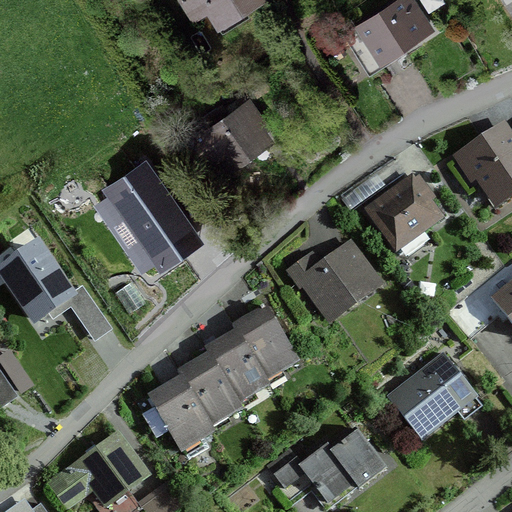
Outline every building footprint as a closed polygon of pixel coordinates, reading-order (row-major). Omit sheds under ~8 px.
[(261,1),(260,0),(181,0),(193,19),(209,9),(222,31),(247,16),(244,12),(261,1)] [(407,11),(400,0),(398,0),(344,35),(365,69),(421,33),(415,23),(422,19),(414,6),(407,11)] [(251,85),(257,94),(267,87),(261,79),(251,85)] [(260,119),(249,104),(207,133),(205,130),(188,142),(205,166),(221,155),(228,166),(265,140),(254,124),(260,119)] [(511,134),(508,137),(504,131),(470,154),(481,171),(478,173),(497,202),(511,191),(511,134)] [(163,272),(211,238),(147,149),(99,183),(163,272)] [(397,249),(439,218),(411,181),(370,211),(397,249)] [(70,297),(36,247),(3,270),(37,320),(70,297)] [(329,314),(354,296),(357,300),(375,287),(347,248),(320,268),(311,255),(289,271),(299,285),(305,280),(329,314)] [(448,313),(469,337),(501,311),(511,324),(511,262),(505,266),(448,313)] [(246,318),(233,326),(265,379),(296,361),(284,340),(286,339),(275,321),(273,323),(263,307),(260,309),(262,312),(253,317),(255,321),(250,325),(246,318)] [(221,348),(219,344),(207,351),(237,402),(267,384),(236,331),(223,338),(227,345),(221,348)] [(418,436),(473,393),(443,354),(429,365),(433,370),(392,402),(418,436)] [(210,425),(240,407),(210,356),(198,363),(201,368),(195,371),(191,364),(178,372),(210,425)] [(3,362),(0,363),(0,404),(20,394),(3,362)] [(33,386),(22,369),(13,376),(23,392),(33,386)] [(202,437),(213,430),(181,377),(169,384),(173,391),(167,395),(164,390),(152,398),(159,411),(158,412),(156,409),(145,416),(157,436),(170,428),(189,459),(208,448),(202,437)] [(286,501),(311,482),(328,504),(354,484),(358,489),(385,468),(355,429),(330,448),(326,443),(299,463),(290,451),(278,461),(283,467),(269,478),(286,501)] [(108,505),(146,477),(116,437),(51,485),(67,507),(95,487),(108,505)] [(173,511),(184,504),(172,487),(144,508),(146,511),(173,511)]
